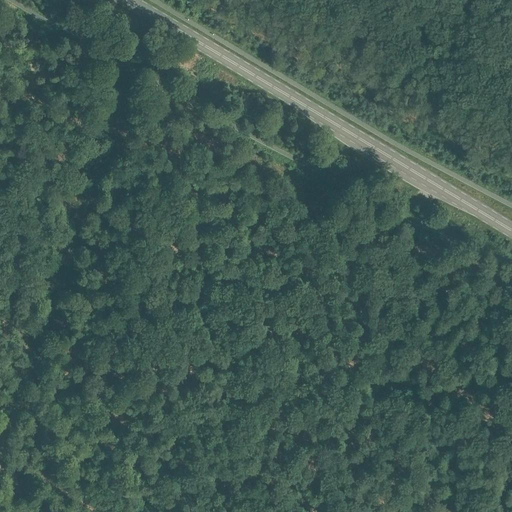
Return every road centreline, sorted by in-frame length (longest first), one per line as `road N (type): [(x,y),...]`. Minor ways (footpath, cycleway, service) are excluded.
road 1 (primary): [(126,0),(511,229)]
road 2 (track): [(0,419),(129,68),(169,10)]
road 3 (track): [(511,8),(415,15),(375,0)]
